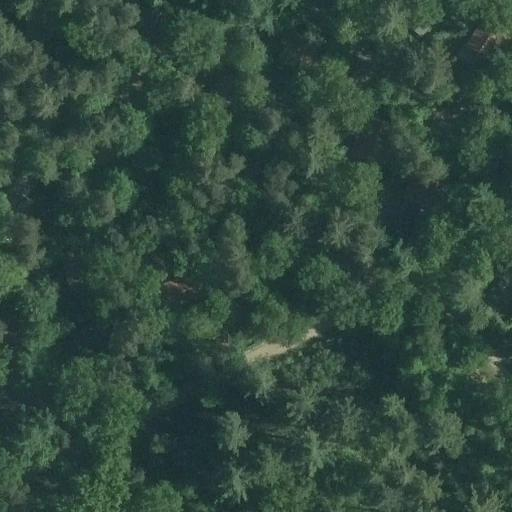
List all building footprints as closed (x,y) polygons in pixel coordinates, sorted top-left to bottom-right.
[(422,38),(455,0),(427,0),(407,24),(422,38)] [(489,6),(481,0),(477,0),(473,6),(483,14),(489,6)] [(57,6),(25,9),(27,39),(60,36),(57,6)] [(131,10),(125,36),(136,37),(135,41),(145,47),(155,45),(163,11),(155,8),(144,7),(142,13),(131,10)] [(511,24),(488,9),(480,21),(464,46),(475,53),(472,58),(487,68),(511,30),(511,24)] [(296,25),(276,44),(308,78),(328,58),(296,25)] [(197,56),(196,67),(200,71),(212,67),(235,41),(231,37),(236,32),(231,27),(227,32),(223,28),(197,56)] [(409,53),(400,46),(391,57),(399,64),(409,53)] [(332,109),(327,123),(337,127),(343,114),(332,109)] [(399,129),(366,115),(349,156),(382,170),(399,129)] [(116,131),(80,142),(89,169),(125,157),(116,131)] [(233,137),(232,166),(245,166),(261,166),(270,167),(271,139),(233,137)] [(0,204),(10,212),(23,195),(27,199),(42,179),(12,157),(0,173),(0,204)] [(402,200),(448,218),(459,190),(413,171),(402,200)] [(54,221),(49,212),(41,216),(46,225),(54,221)] [(313,260),(326,261),(327,229),(287,227),(285,264),(313,265),(313,260)] [(60,252),(72,300),(95,295),(82,246),(60,252)] [(511,262),(493,274),(503,291),(511,284),(511,262)] [(199,263),(185,269),(187,274),(157,286),(167,310),(211,293),(199,263)] [(85,355),(94,348),(100,356),(115,345),(108,337),(121,327),(107,310),(71,338),(85,355)] [(15,332),(2,327),(0,330),(0,340),(10,344),(15,332)] [(12,353),(0,381),(0,394),(16,401),(34,363),(12,353)]
